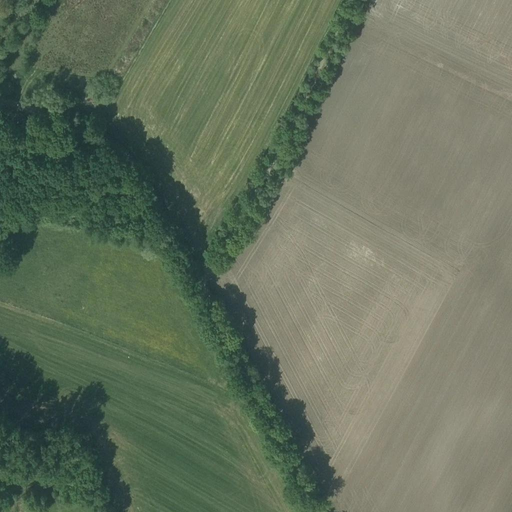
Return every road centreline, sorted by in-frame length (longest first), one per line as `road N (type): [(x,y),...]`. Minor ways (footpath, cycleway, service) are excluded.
road 1 (track): [(197,284),(350,0)]
road 2 (track): [(197,284),(131,165),(110,146),(34,110),(0,104)]
road 3 (track): [(315,511),(197,284)]
